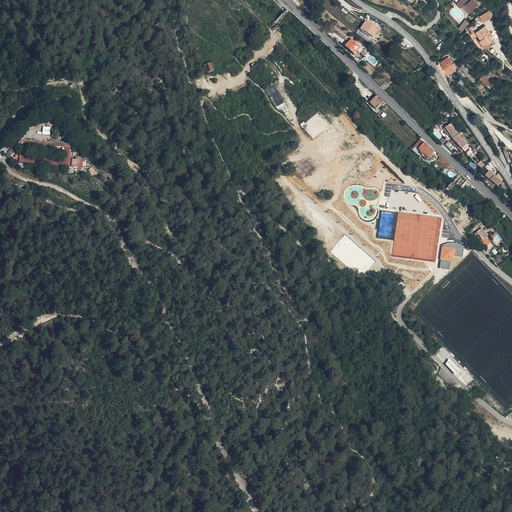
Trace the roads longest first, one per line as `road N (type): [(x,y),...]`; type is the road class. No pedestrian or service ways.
road 1 (tertiary): [(511,213),(285,0)]
road 2 (tertiary): [(511,182),(413,40),(357,0)]
